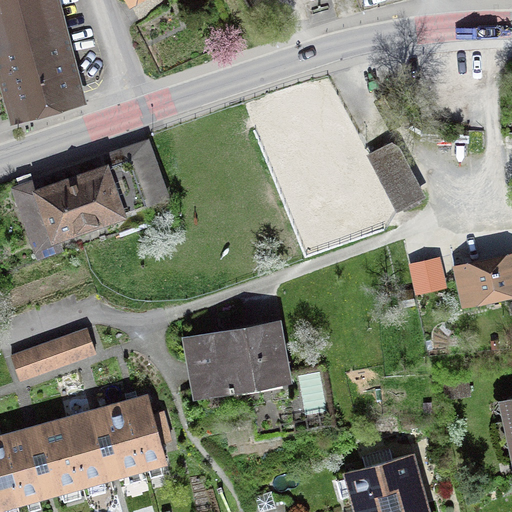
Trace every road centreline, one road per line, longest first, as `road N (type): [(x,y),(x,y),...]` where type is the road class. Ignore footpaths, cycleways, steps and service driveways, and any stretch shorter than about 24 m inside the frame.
road 1 (primary): [(130,118),(346,45),(511,23)]
road 2 (track): [(486,25),(494,206)]
road 3 (primary): [(0,162),(130,118)]
road 4 (unclassified): [(130,118),(96,0)]
